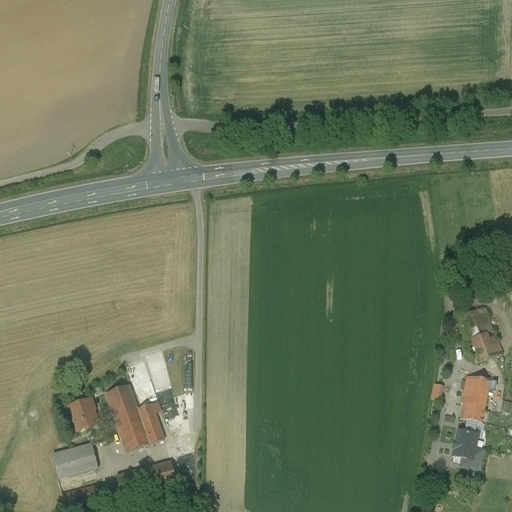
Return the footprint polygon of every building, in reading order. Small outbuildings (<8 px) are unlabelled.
[(502,356),(484,308),(462,317),(481,364),(502,356)] [(132,381),(149,377),(145,359),(128,363),(132,381)] [(166,359),(152,360),(154,385),(169,384),(166,359)] [(490,383),(467,379),(462,405),(464,406),(461,421),(467,423),(477,425),(480,426),(490,383)] [(436,384),(433,399),(443,401),(446,386),(436,384)] [(115,419),(137,412),(129,387),(106,396),(115,419)] [(91,401),(68,410),(78,434),(99,426),(91,401)] [(137,412),(115,419),(128,455),(165,442),(154,413),(161,410),(159,403),(137,412)] [(464,435),(458,433),(453,458),(462,460),(461,469),(479,473),(484,452),(475,450),(478,437),(475,437),(477,425),(467,423),(464,435)] [(98,471),(92,446),(68,454),(53,457),(59,481),(98,471)] [(172,463),(116,478),(123,502),(178,486),(172,463)] [(98,487),(64,497),(67,509),(101,499),(98,487)]
